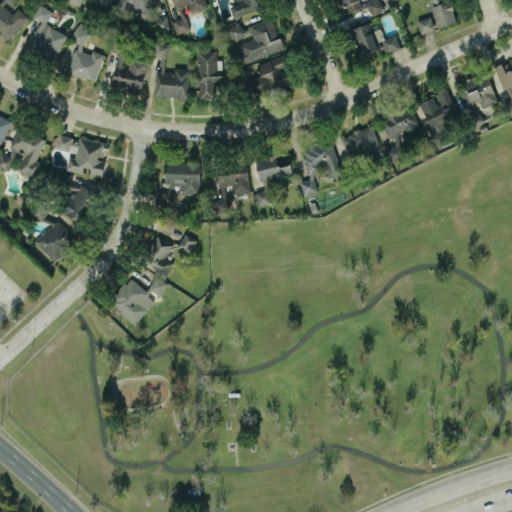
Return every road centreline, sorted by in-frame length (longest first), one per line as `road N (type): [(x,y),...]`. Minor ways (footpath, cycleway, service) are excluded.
road 1 (residential): [(0,74),(84,113),(210,130),(284,121),(342,101),(511,24)]
road 2 (residential): [(0,364),(107,259),(129,223),(142,126)]
road 3 (secondary): [(511,466),(387,511)]
